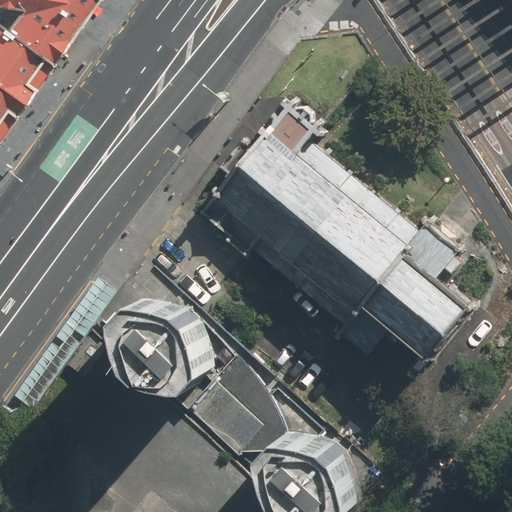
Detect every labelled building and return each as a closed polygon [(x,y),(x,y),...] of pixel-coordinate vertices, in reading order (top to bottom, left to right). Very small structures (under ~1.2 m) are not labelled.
[(20,0),(25,1),(10,21),(0,14),(0,131),(2,133),(93,0),(20,0)] [(290,103),(267,132),(255,147),(245,139),(223,166),(233,175),(215,196),(204,212),(349,325),(344,332),(371,353),(394,324),(434,356),(475,304),(447,282),(471,252),(433,222),(427,230),(311,139),(320,127),(290,103)] [(15,393),(36,408),(120,290),(99,275),(15,393)] [(155,299),(144,300),(128,316),(129,331),(117,344),(295,510),(319,511),(350,511),(363,499),(361,487),(357,471),(349,452),(336,440),(269,379),(202,319),(190,308),(172,302),(155,299)] [(113,326),(105,319),(103,322),(101,325),(112,335),(117,329),(113,326)] [(110,347),(94,336),(74,368),(90,378),(110,347)]
